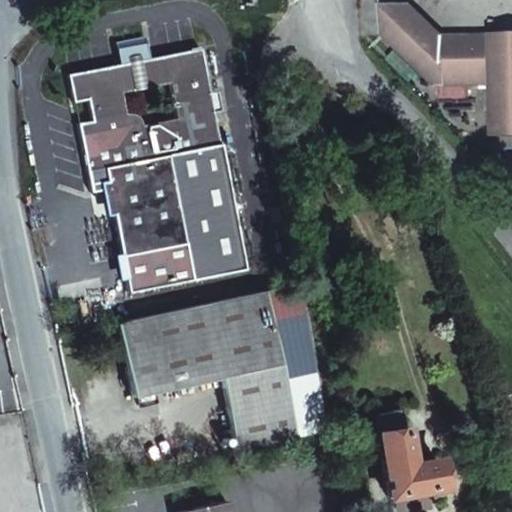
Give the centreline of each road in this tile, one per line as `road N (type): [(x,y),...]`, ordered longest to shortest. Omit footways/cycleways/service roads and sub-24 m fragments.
road 1 (residential): [(74,511),(10,218),(0,130)]
road 2 (residential): [(511,233),(349,51),(326,0)]
